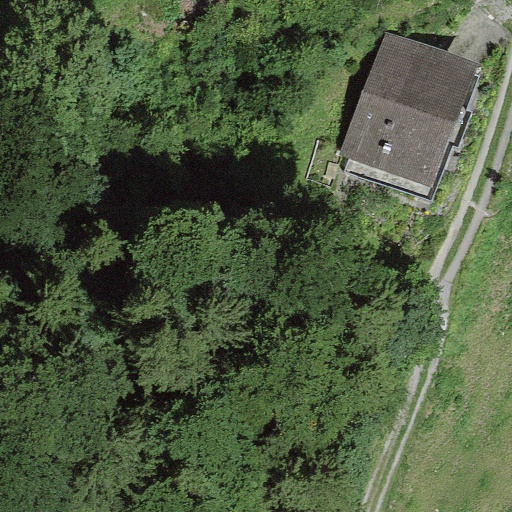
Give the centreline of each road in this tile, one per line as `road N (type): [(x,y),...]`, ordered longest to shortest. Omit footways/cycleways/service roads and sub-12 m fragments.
road 1 (track): [(511,87),(444,273),(419,382),(366,511)]
road 2 (track): [(444,273),(310,511)]
